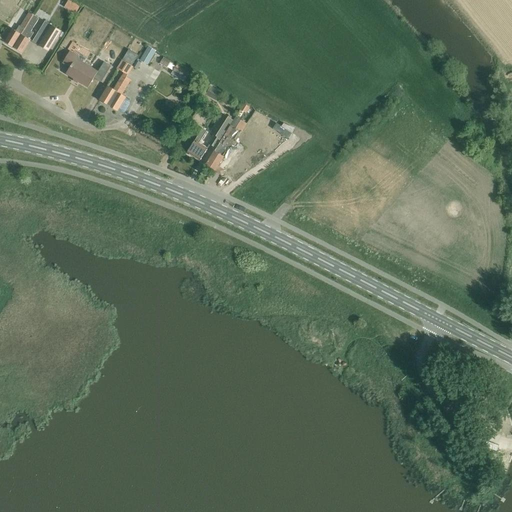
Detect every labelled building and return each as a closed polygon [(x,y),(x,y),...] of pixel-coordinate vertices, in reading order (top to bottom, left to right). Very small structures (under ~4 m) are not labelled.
[(4,41),(13,46),(33,15),(29,12),(20,26),(19,25),(16,31),(12,29),(4,41)] [(33,15),(13,46),(22,52),(30,40),(30,39),(33,33),(31,31),(39,18),(33,15)] [(32,41),(40,46),(48,51),(61,31),(45,21),(32,41)] [(149,47),(140,60),(147,65),(156,51),(149,47)] [(70,51),(63,62),(71,66),(66,74),(88,88),(98,72),(76,58),(78,56),(70,51)] [(164,58),(160,64),(167,68),(171,62),(164,58)] [(108,86),(99,100),(109,106),(118,111),(122,113),(124,113),(125,112),(130,105),(130,103),(129,101),(126,99),(126,98),(121,95),(130,80),(126,78),(133,67),(122,60),(117,69),(124,73),(113,90),(108,86)] [(177,65),(173,72),(186,80),(190,73),(177,65)] [(210,87),(205,95),(215,100),(220,93),(210,87)] [(214,135),(209,143),(216,147),(216,148),(222,138),(223,138),(224,136),(231,125),(233,121),(223,114),(214,127),(211,133),(214,135)] [(241,132),(231,125),(224,136),(235,142),(241,132)] [(281,139),(285,133),(276,127),(272,133),(281,139)] [(187,153),(200,161),(208,149),(199,143),(207,131),(202,128),(187,153)] [(224,158),(223,157),(229,146),(224,143),(225,140),(223,138),(222,138),(216,148),(216,147),(205,165),(215,171),(223,158),(224,159),(224,158)] [(244,155),(252,160),(257,152),(249,147),(244,155)]
